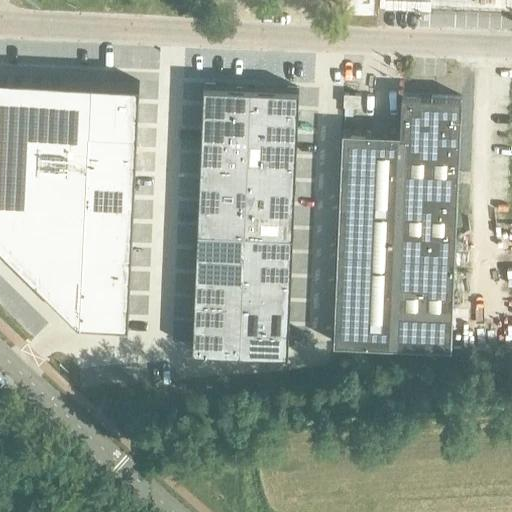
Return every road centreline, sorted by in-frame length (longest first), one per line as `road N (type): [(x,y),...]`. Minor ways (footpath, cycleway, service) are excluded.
road 1 (residential): [(511,49),(0,23)]
road 2 (unknown): [(0,252),(90,347),(113,351),(132,333),(125,297),(0,162)]
road 3 (unclassified): [(173,511),(0,352)]
